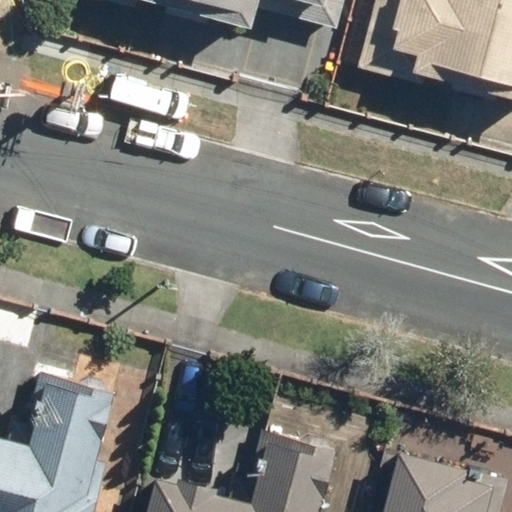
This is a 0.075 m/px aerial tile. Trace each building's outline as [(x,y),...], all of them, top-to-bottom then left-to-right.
[(132,0),(140,2),(140,0),(185,0),(261,20),(266,2),(344,23),(350,0),(132,0)] [(511,0),(377,0),(360,64),(424,82),(429,63),(511,86),(511,0)] [(45,437),(0,427),(0,511),(99,511),(111,458),(125,389),(58,375),(45,437)] [(264,497),(167,473),(157,511),(327,511),(344,447),(280,431),(264,497)] [(503,511),(511,477),(411,451),(395,511),(503,511)]
